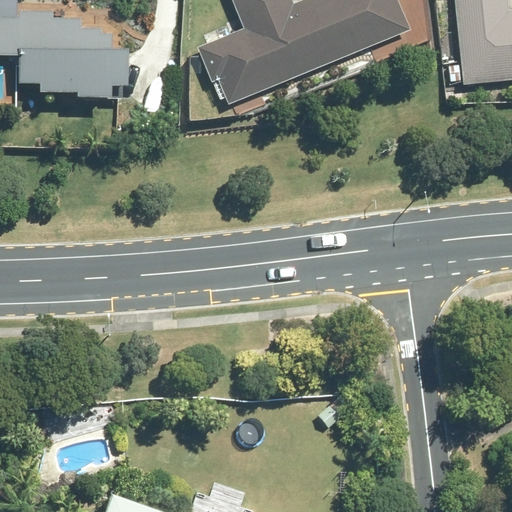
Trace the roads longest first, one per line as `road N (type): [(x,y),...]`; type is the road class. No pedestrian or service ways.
road 1 (secondary): [(402,246),(0,280)]
road 2 (residential): [(434,511),(402,246)]
